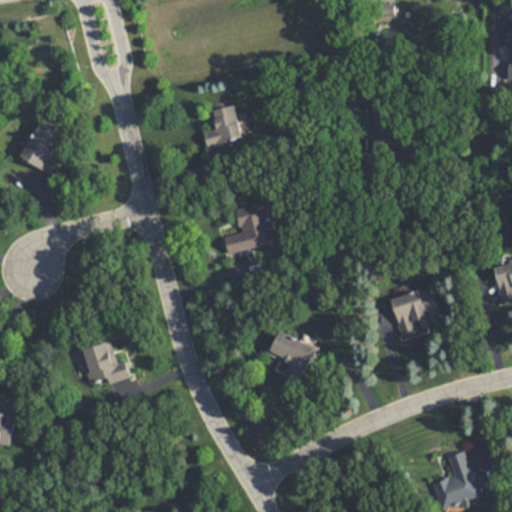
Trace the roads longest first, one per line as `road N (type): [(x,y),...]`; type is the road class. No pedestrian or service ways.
road 1 (residential): [(118,91),(182,348),(266,511)]
road 2 (residential): [(250,482),(363,424),(511,374)]
road 3 (residential): [(148,211),(62,234),(32,267)]
